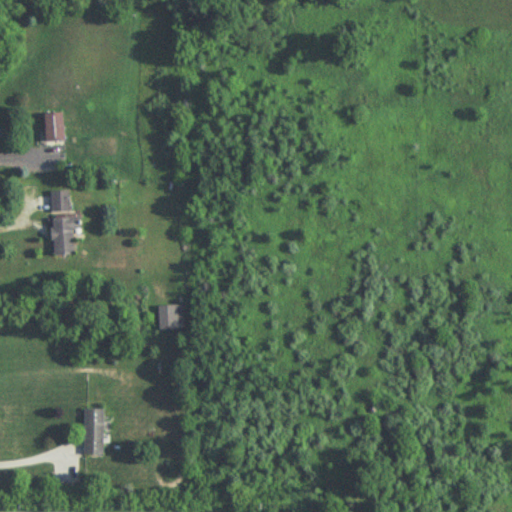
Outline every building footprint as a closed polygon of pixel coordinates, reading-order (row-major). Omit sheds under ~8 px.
[(63,142),(63,113),(43,113),(43,142),(63,142)] [(69,213),(69,192),(50,192),(50,213),(69,213)] [(71,231),(78,231),(78,219),(50,220),(51,258),(72,257),(71,231)] [(157,330),(184,330),(184,307),(157,307),(157,330)] [(83,457),(102,457),(102,411),(83,411),(83,457)]
